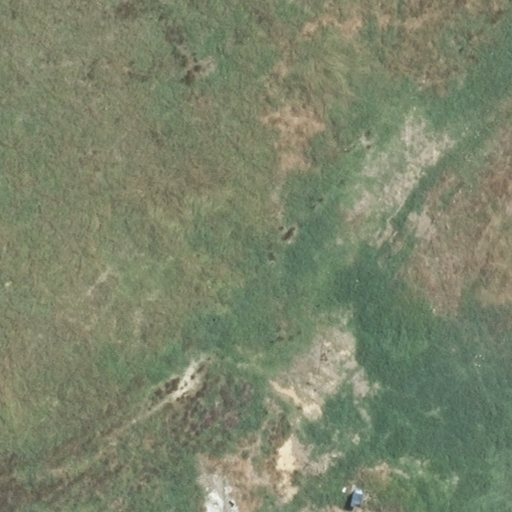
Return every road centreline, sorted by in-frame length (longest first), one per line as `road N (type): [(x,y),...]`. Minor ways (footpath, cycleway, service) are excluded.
road 1 (residential): [(474,0),(428,49),(281,271)]
road 2 (residential): [(281,271),(77,384),(0,401)]
road 3 (residential): [(281,271),(178,0)]
